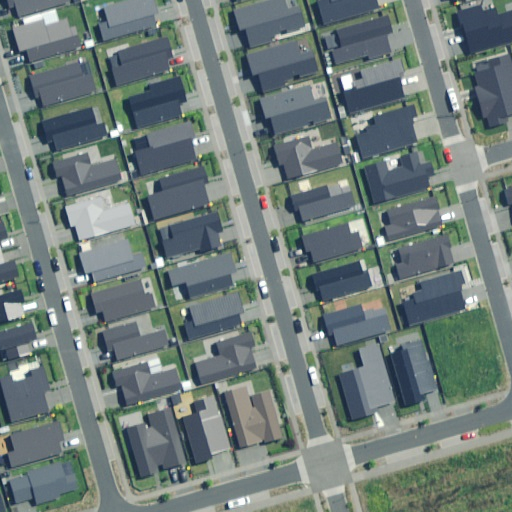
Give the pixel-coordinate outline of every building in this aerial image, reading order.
[(8,0),(11,6),(17,5),(19,15),(70,0),(8,0)] [(100,22),(104,39),(157,24),(154,13),(159,11),(155,0),(123,0),(105,5),(109,20),(100,22)] [(285,0),(263,0),(235,8),(240,28),(247,26),(252,46),(274,40),(273,35),(306,25),(300,4),(288,8),(285,0)] [(319,0),(326,23),(380,7),(378,0),(319,0)] [(482,4),(458,10),(462,26),(465,25),(473,52),(511,40),(511,9),(499,14),(497,7),(484,10),(482,4)] [(394,31),(389,13),(338,28),(343,46),(334,49),(338,63),(370,54),(371,57),(392,51),(387,33),(394,31)] [(44,18),(14,27),(20,50),(28,48),(31,60),(81,46),(76,26),(71,27),(68,18),(46,25),(44,18)] [(341,45),(337,33),(325,37),(329,48),(341,45)] [(110,56),(118,84),(171,69),(168,59),(174,57),(168,36),(119,49),(120,53),(110,56)] [(298,40),(248,54),(253,73),(259,71),(265,90),(286,84),(284,80),(319,70),(313,49),(301,52),(298,40)] [(511,113),(511,59),(510,53),(474,63),(481,86),(477,87),(485,116),(489,115),(492,126),(509,121),(508,114),(511,113)] [(345,90),(351,113),(407,97),(401,73),(406,71),(402,58),(361,69),(364,78),(354,81),(355,87),(345,90)] [(79,61),(30,75),(36,96),(41,94),(44,105),(97,90),(92,73),(83,76),(79,61)] [(130,96),(138,126),(183,114),(180,103),(188,101),(181,76),(150,84),(151,90),(130,96)] [(311,84),(261,98),(267,116),(272,115),(277,133),(309,124),(308,121),(314,119),(315,122),(332,118),(326,96),(316,99),(311,84)] [(358,134),(364,157),(418,142),(411,118),(419,115),(415,104),(375,115),(377,123),(368,126),(369,131),(358,134)] [(92,106),(43,120),(49,141),(55,139),(58,149),(108,135),(105,122),(97,124),(92,106)] [(135,150),(142,174),(197,158),(191,138),(196,137),(191,120),(135,136),(139,149),(135,150)] [(310,135),(275,144),(281,164),(285,163),(289,178),(344,162),(339,142),(314,149),(310,135)] [(360,151),(353,153),(355,162),(363,160),(360,151)] [(365,166),(375,202),(431,186),(428,176),(436,174),(432,161),(421,164),(417,151),(401,156),(404,166),(390,170),(387,160),(365,166)] [(88,152),(54,161),(58,175),(62,174),(68,194),(123,179),(117,158),(91,166),(88,152)] [(149,195),(155,218),(210,203),(205,183),(210,182),(205,165),(161,178),(164,190),(149,195)] [(328,184),(292,195),(296,210),(301,208),(304,219),(356,205),(350,185),(341,187),(340,184),(329,187),(328,184)] [(386,226),(390,240),(443,225),(439,208),(441,208),(437,196),(388,210),(392,224),(386,226)] [(101,197),(67,207),(72,225),(76,224),(80,239),(135,224),(129,203),(105,210),(101,197)] [(159,228),(168,258),(201,248),(202,250),(222,244),(219,232),(224,231),(218,211),(159,228)] [(0,252),(2,252),(0,245),(0,240),(9,238),(4,220),(0,221),(0,252)] [(349,222),(303,235),(308,250),(312,249),(316,261),(364,247),(360,231),(352,233),(349,222)] [(398,264),(401,278),(455,263),(451,247),(452,246),(449,234),(400,248),(404,263),(398,264)] [(129,239),(80,252),(86,273),(93,271),(96,281),(147,266),(142,252),(133,255),(129,239)] [(2,252),(0,252),(0,281),(20,276),(15,259),(5,262),(2,252)] [(232,252),(169,269),(174,285),(188,281),(192,296),(234,285),(231,274),(237,272),(232,252)] [(361,261),(312,274),(317,290),(322,289),(325,300),(373,286),(369,270),(364,271),(361,261)] [(404,301),(411,325),(467,309),(460,284),(466,282),(463,270),(422,281),(425,290),(415,293),(416,298),(404,301)] [(142,279),(92,293),(97,312),(104,310),(107,320),(157,306),(153,293),(146,294),(142,279)] [(22,288),(0,294),(0,320),(25,314),(21,302),(26,301),(22,288)] [(185,323),(190,339),(243,324),(239,312),(244,311),(239,292),(190,306),(194,320),(185,323)] [(362,304),(324,314),(330,334),(336,333),(339,344),(392,329),(386,307),(375,310),(374,309),(364,311),(362,304)] [(137,321),(104,331),(109,351),(115,349),(118,359),(170,344),(165,330),(141,336),(137,321)] [(38,338),(34,322),(0,331),(0,342),(2,349),(6,347),(9,358),(30,353),(27,341),(38,338)] [(454,325),(434,331),(449,385),(471,379),(469,370),(473,369),(477,381),(493,376),(479,329),(463,334),(464,338),(458,340),(454,325)] [(196,362),(202,383),(257,368),(252,348),(256,346),(252,331),(218,341),(222,355),(196,362)] [(405,349),(392,353),(407,404),(426,399),(424,392),(438,388),(430,360),(428,361),(422,340),(404,345),(405,349)] [(396,402),(379,343),(361,349),(366,366),(341,373),(354,418),(379,411),(378,407),(396,402)] [(148,361),(114,371),(117,385),(123,383),(129,404),(183,388),(177,367),(152,374),(148,361)] [(51,390),(44,366),(32,369),(34,376),(14,382),(12,375),(0,378),(12,421),(49,411),(44,392),(51,390)] [(246,386),(225,392),(241,447),(265,440),(266,442),(283,437),(270,390),(249,396),(246,386)] [(220,416),(214,396),(195,401),(198,412),(184,416),(198,463),(213,459),(212,454),(231,448),(221,415),(220,416)] [(187,463),(171,407),(149,413),(152,427),(147,428),(145,422),(128,427),(142,476),(160,471),(158,465),(164,464),(165,469),(187,463)] [(8,453),(12,467),(62,453),(59,442),(64,440),(59,421),(12,435),(16,451),(8,453)] [(29,475),(11,480),(17,502),(36,497),(38,504),(61,497),(60,494),(79,489),(71,459),(28,471),(29,475)]
